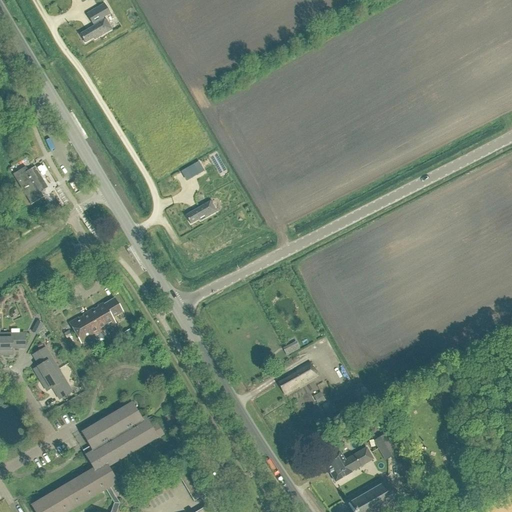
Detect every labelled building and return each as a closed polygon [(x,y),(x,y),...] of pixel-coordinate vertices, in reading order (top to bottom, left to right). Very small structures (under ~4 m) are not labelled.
[(94,27),(80,34),(86,45),(112,30),(106,20),(104,21),(103,19),(110,15),(104,4),(86,14),(92,25),(93,25),(94,27)] [(193,165),(186,169),(192,179),(199,175),(193,165)] [(40,192),(48,188),(44,182),(35,167),(28,171),(26,167),(13,175),(31,205),(44,197),(40,192)] [(185,216),(191,225),(200,220),(201,222),(218,212),(212,201),(185,216)] [(104,306),(111,319),(122,313),(114,299),(104,306)] [(96,310),(107,329),(115,325),(111,319),(104,306),(103,304),(97,307),(98,309),(96,310)] [(88,313),(100,333),(107,329),(96,310),(94,312),(93,310),(88,313)] [(81,319),(93,338),(100,333),(88,313),(83,316),(84,318),(81,319)] [(82,344),(93,338),(81,319),(79,320),(78,319),(70,323),(82,344)] [(37,322),(32,332),(38,335),(43,324),(37,322)] [(69,331),(63,334),(67,339),(72,336),(69,331)] [(0,335),(0,350),(0,355),(12,355),(12,348),(25,348),(25,335),(0,335)] [(286,356),(299,349),(297,344),(284,351),(286,356)] [(34,370),(41,381),(58,371),(45,349),(33,356),(40,367),(34,370)] [(284,396),(318,378),(309,362),(295,370),(297,373),(277,384),(284,396)] [(60,400),(72,393),(58,371),(41,381),(47,391),(53,388),(60,400)] [(324,395),(331,391),(328,386),(321,390),(324,395)] [(326,402),(321,393),(313,397),(318,407),(326,402)] [(48,408),(56,404),(54,399),(46,403),(48,408)] [(216,511),(211,504),(197,511),(116,511),(120,504),(110,488),(113,486),(117,483),(108,467),(163,435),(157,425),(151,428),(145,418),(142,420),(132,404),(82,434),(90,447),(83,451),(94,470),(32,506),(35,511),(69,511),(106,490),(114,504),(111,511),(216,511)] [(387,434),(374,441),(386,461),(398,454),(387,434)] [(335,483),(374,460),(367,448),(344,462),(338,452),(322,462),(335,483)] [(194,501),(205,494),(188,465),(176,471),(194,501)] [(375,511),(394,501),(396,493),(392,487),(384,484),(348,504),(352,511),(375,511)]
